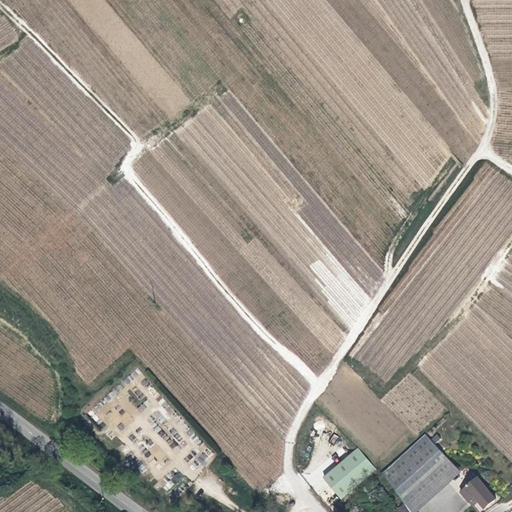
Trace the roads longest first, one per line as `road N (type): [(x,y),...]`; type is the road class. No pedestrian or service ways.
road 1 (track): [(465,0),(492,83),(482,145),(318,384),(287,456),(289,475)]
road 2 (track): [(2,0),(137,137),(123,163),(252,319),(318,384)]
road 3 (tertiary): [(0,407),(140,511)]
